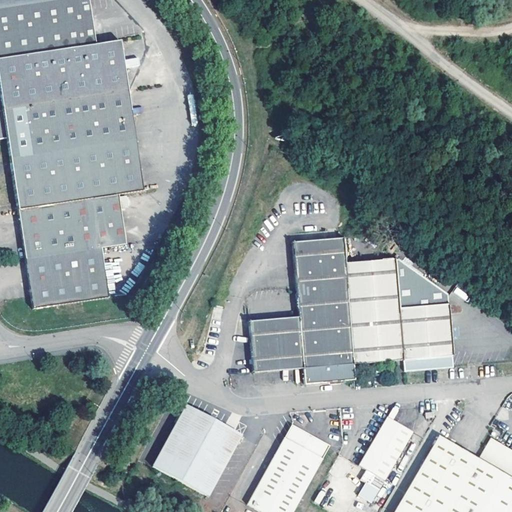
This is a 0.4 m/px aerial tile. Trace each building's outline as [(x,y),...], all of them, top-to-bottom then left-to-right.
[(0,0),(0,140),(4,140),(8,167),(17,226),(25,281),(29,310),(103,299),(97,248),(120,244),(112,195),(136,191),(115,42),(92,45),(84,0),(0,0)] [(341,240),(291,244),(293,287),(296,319),(245,323),(250,373),(301,369),(302,385),(353,380),(352,365),(398,361),(401,360),(402,371),(450,367),(444,297),(393,262),(343,266),(341,240)] [(184,407),(152,469),(206,498),(239,436),(211,421),(184,407)] [(368,485),(378,490),(410,432),(384,417),(381,422),(357,467),(373,476),(368,485)] [(261,511),(292,511),(328,444),(290,424),(247,504),(261,511)] [(397,511),(511,511),(511,447),(492,435),(478,458),(439,437),(397,511)] [(378,490),(368,485),(358,502),(368,508),(378,490)]
